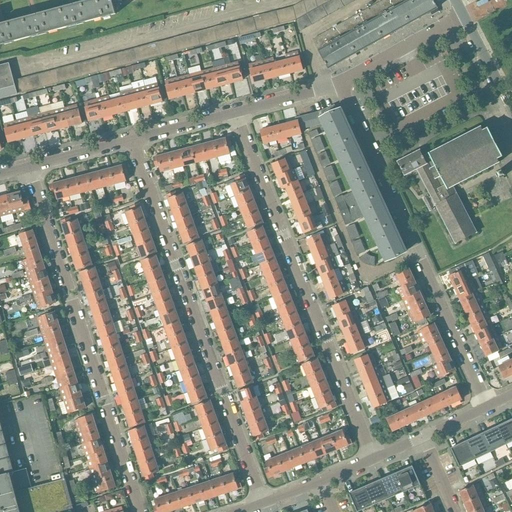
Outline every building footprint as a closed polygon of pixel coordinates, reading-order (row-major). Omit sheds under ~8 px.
[(58,30),(94,20),(89,0),(52,10),(58,30)] [(111,0),(90,0),(89,0),(94,20),(116,14),(113,3),(111,0)] [(307,14),(310,13),(312,11),(309,0),(305,0),(304,1),(307,14)] [(318,8),(315,0),(309,0),(312,11),(316,10),(318,8)] [(323,5),(321,0),(315,0),(318,8),(321,6),(323,5)] [(327,3),(333,13),(338,10),(333,0),(328,3),(327,3)] [(333,0),(338,10),(344,7),(339,0),(333,0)] [(396,0),(384,0),(367,10),(382,38),(410,23),(396,0)] [(396,0),(410,23),(437,8),(435,5),(436,5),(435,2),(434,2),(433,0),(432,0),(396,0)] [(307,14),(304,1),(298,4),(302,17),(305,16),(307,14)] [(321,6),(327,17),(333,13),(327,3),(323,5),(321,6)] [(296,20),(299,19),(302,17),(298,4),(293,7),(296,20)] [(316,10),(321,20),(327,17),(321,6),(318,8),(316,10)] [(291,22),(296,20),(293,7),(288,8),(291,22)] [(285,23),(291,22),(288,8),(282,10),(285,23)] [(21,40),(58,30),(52,10),(16,20),(21,40)] [(280,25),(285,23),(282,10),(276,11),(280,25)] [(310,13),(316,23),(321,20),(316,10),(312,11),(310,13)] [(355,53),(382,38),(367,10),(340,25),(355,53)] [(276,11),(271,13),(274,26),(280,25),(276,11)] [(268,28),(274,26),(271,13),(265,14),(268,28)] [(305,16),(310,26),(316,23),(310,13),(307,14),(305,16)] [(263,29),(268,28),(265,14),(259,16),(263,29)] [(257,31),(263,29),(259,16),(254,17),(257,31)] [(299,19),(305,29),(310,26),(305,16),(302,17),(299,19)] [(254,17),(248,19),(251,32),(257,31),(254,17)] [(246,34),(251,32),(248,19),(242,20),(246,34)] [(296,20),(299,32),(305,29),(299,19),(296,20)] [(16,20),(0,24),(0,45),(21,40),(16,20)] [(240,35),(246,34),(242,20),(237,22),(240,35)] [(234,37),(240,35),(237,22),(231,23),(234,37)] [(231,23),(225,25),(229,38),(234,37),(231,23)] [(225,25),(220,26),(223,40),(229,38),(225,25)] [(355,53),(340,25),(313,40),(325,63),(326,66),(327,65),(328,68),(355,53)] [(220,26),(214,28),(217,41),(223,40),(220,26)] [(217,41),(214,28),(208,29),(212,43),(217,41)] [(212,43),(208,29),(202,31),(206,44),(212,43)] [(206,44),(202,31),(197,32),(200,46),(206,44)] [(200,46),(197,32),(191,34),(195,47),(200,46)] [(195,47),(191,34),(185,35),(189,49),(195,47)] [(255,39),(254,34),(238,38),(240,45),(256,41),(255,39)] [(189,49),(185,35),(180,37),(183,50),(189,49)] [(183,50),(180,37),(174,38),(178,52),(183,50)] [(178,52),(174,38),(168,40),(172,53),(178,52)] [(172,53),(168,40),(163,41),(166,55),(172,53)] [(166,55),(163,41),(157,43),(161,56),(166,55)] [(161,56),(157,43),(151,44),(155,58),(161,56)] [(221,48),(220,43),(207,47),(208,52),(219,49),(220,54),(222,53),(221,48)] [(155,58),(151,44),(146,46),(149,59),(155,58)] [(149,59),(146,46),(140,47),(144,61),(149,59)] [(144,61),(140,47),(134,49),(138,62),(144,61)] [(138,62),(134,49),(129,50),(132,64),(138,62)] [(132,64),(129,50),(123,52),(127,65),(132,64)] [(286,61),(290,73),(302,70),(297,51),(285,55),(286,61)] [(127,65),(123,52),(118,53),(121,67),(127,65)] [(121,67),(118,53),(112,55),(115,68),(121,67)] [(115,68),(112,55),(106,56),(110,70),(115,68)] [(110,70),(106,56),(101,58),(104,71),(110,70)] [(104,71),(101,58),(95,59),(99,73),(104,71)] [(99,73),(95,59),(89,61),(93,74),(99,73)] [(278,77),(274,64),(273,59),(261,62),(266,80),(278,77)] [(93,74),(89,61),(84,62),(87,76),(93,74)] [(278,77),(290,73),(286,61),(274,64),(278,77)] [(87,76),(84,62),(78,64),(82,77),(87,76)] [(225,66),(230,83),(242,80),(238,62),(225,66)] [(266,80),(261,62),(249,65),(253,83),(266,80)] [(0,65),(0,98),(17,94),(9,63),(0,65)] [(82,77),(78,64),(72,65),(76,79),(82,77)] [(76,79),(72,65),(67,67),(70,80),(76,79)] [(218,86),(230,83),(225,66),(213,69),(218,86)] [(70,80),(67,67),(61,68),(65,82),(70,80)] [(65,82),(61,68),(55,70),(59,83),(65,82)] [(115,71),(116,76),(122,74),(123,77),(128,75),(126,68),(115,71)] [(206,90),(218,86),(213,69),(201,72),(206,90)] [(59,83),(55,70),(50,71),(53,85),(59,83)] [(53,85),(50,71),(44,73),(48,86),(53,85)] [(103,74),(105,82),(111,80),(110,77),(116,76),(115,71),(103,74)] [(194,93),(206,90),(201,72),(189,75),(194,93)] [(48,86),(44,73),(38,74),(42,88),(48,86)] [(42,88),(38,74),(33,76),(36,89),(42,88)] [(90,77),(92,82),(98,80),(99,83),(105,82),(103,74),(90,77)] [(182,96),(194,93),(189,75),(177,78),(182,96)] [(36,89),(33,76),(27,77),(31,91),(36,89)] [(31,91),(27,77),(21,79),(25,92),(31,91)] [(182,96),(177,78),(165,82),(166,87),(170,99),(182,96)] [(19,94),(25,92),(21,79),(16,80),(19,94)] [(145,87),(150,105),(162,102),(157,84),(145,87)] [(145,87),(133,90),(138,108),(150,105),(145,87)] [(125,111),(138,108),(133,90),(121,94),(122,99),(125,111)] [(101,118),(113,114),(110,102),(109,97),(96,100),(101,118)] [(113,114),(125,111),(122,99),(110,102),(113,114)] [(101,118),(96,100),(85,103),(86,108),(89,121),(101,118)] [(65,108),(70,126),(82,123),(77,105),(65,108)] [(296,120),(297,122),(298,122),(299,129),(323,123),(334,147),(353,138),(339,109),(336,111),(334,106),(333,107),(319,114),(296,120)] [(65,108),(53,111),(57,129),(70,126),(65,108)] [(53,111),(40,115),(45,132),(57,129),(53,111)] [(40,115),(28,118),(33,136),(45,132),(40,115)] [(21,139),(33,136),(28,118),(16,121),(21,139)] [(9,142),(21,139),(16,121),(4,124),(5,129),(9,142)] [(288,138),(300,135),(301,134),(299,129),(298,122),(297,122),(285,125),(288,138)] [(276,141),(288,138),(285,125),(273,128),(276,141)] [(481,127),(476,130),(423,157),(420,150),(397,162),(405,176),(417,170),(431,197),(429,199),(428,196),(423,199),(430,212),(434,209),(433,207),(436,206),(455,244),(477,233),(453,186),(499,163),(497,159),(502,156),(488,128),(483,131),(481,127)] [(276,141),(273,128),(261,131),(264,144),(276,141)] [(308,134),(310,138),(318,135),(317,130),(308,134)] [(214,141),(218,157),(230,154),(228,148),(231,147),(229,137),(214,141)] [(311,141),(316,152),(324,149),(319,137),(311,141)] [(334,147),(347,175),(366,167),(353,138),(334,147)] [(214,141),(203,144),(207,160),(218,157),(214,141)] [(195,163),(207,160),(203,144),(191,147),(195,163)] [(191,147),(180,150),(184,166),(195,163),(191,147)] [(173,169),(184,166),(180,150),(168,153),(173,169)] [(305,151),(299,153),(304,166),(310,163),(305,151)] [(317,156),(322,167),(330,164),(325,152),(317,156)] [(173,169),(168,153),(153,157),(156,167),(159,166),(161,172),(173,169)] [(277,177),(289,172),(285,160),(272,165),(277,177)] [(308,177),(314,175),(310,163),(304,166),(308,177)] [(110,169),(114,185),(126,182),(127,187),(133,186),(129,173),(128,174),(125,165),(110,169)] [(323,170),(327,182),(336,178),(331,166),(323,170)] [(347,175),(355,192),(360,204),(379,195),(366,167),(347,175)] [(110,169),(99,172),(103,187),(114,185),(110,169)] [(277,177),(282,188),(294,183),(298,182),(299,181),(294,170),(289,172),(277,177)] [(496,173),(500,178),(506,175),(502,170),(496,173)] [(92,190),(103,187),(99,172),(88,175),(92,190)] [(80,193),(92,190),(88,175),(76,178),(80,193)] [(200,182),(199,176),(187,180),(189,186),(200,182)] [(235,197),(250,191),(244,176),(235,179),(237,183),(230,185),(235,197)] [(69,197),(80,193),(76,178),(65,181),(69,197)] [(69,197),(65,181),(49,185),(52,194),(56,193),(57,200),(69,197)] [(328,185),(333,197),(342,194),(337,181),(328,185)] [(172,185),(163,188),(165,193),(178,189),(176,182),(171,183),(172,185)] [(302,194),(298,182),(294,183),(282,188),(282,189),(286,187),(290,199),(302,194)] [(320,200),(323,198),(321,192),(319,187),(315,189),(317,193),(320,200)] [(235,197),(239,208),(255,202),(250,191),(235,197)] [(172,210),(187,205),(183,193),(177,196),(175,192),(166,195),(172,210)] [(366,216),(373,232),(392,224),(379,195),(360,204),(355,192),(343,197),(342,196),(334,199),(345,226),(353,223),(353,222),(366,216)] [(20,193),(8,196),(12,213),(25,210),(30,209),(27,197),(22,199),(20,193)] [(216,193),(211,195),(214,205),(219,203),(216,193)] [(290,199),(295,210),(307,205),(302,194),(290,199)] [(0,215),(0,217),(12,213),(8,196),(0,197),(0,215)] [(239,208),(244,219),(259,212),(255,202),(239,208)] [(129,225),(145,219),(139,204),(130,207),(131,207),(132,211),(125,213),(129,225)] [(191,216),(187,205),(172,210),(176,222),(191,216)] [(312,217),(307,205),(295,210),(299,222),(312,217)] [(329,225),(333,223),(328,211),(324,212),(326,217),(329,225)] [(259,212),(244,219),(248,229),(263,223),(259,212)] [(107,227),(112,225),(110,221),(111,220),(109,215),(102,217),(104,223),(105,222),(107,227)] [(176,222),(180,232),(195,227),(191,216),(176,222)] [(312,217),(299,222),(304,233),(316,228),(312,217)] [(66,236),(81,231),(78,219),(71,222),(70,218),(61,221),(66,236)] [(129,225),(134,236),(149,230),(145,219),(129,225)] [(373,232),(386,261),(405,252),(392,224),(373,232)] [(346,228),(351,240),(359,237),(354,225),(346,228)] [(195,227),(180,232),(184,244),(199,238),(195,227)] [(263,227),(247,233),(252,244),(267,238),(265,233),(266,231),(264,228),(263,227)] [(134,236),(137,246),(153,241),(149,230),(134,236)] [(24,247),(36,243),(32,231),(20,235),(24,247)] [(66,236),(69,247),(85,242),(81,231),(66,236)] [(109,233),(116,256),(122,255),(118,243),(120,242),(121,245),(131,241),(129,232),(115,237),(113,232),(109,233)] [(312,253),(324,248),(329,246),(324,234),(307,240),(312,253)] [(108,242),(106,236),(100,237),(101,244),(108,242)] [(267,238),(252,244),(256,255),(271,249),(272,247),(271,244),(269,244),(267,238)] [(352,243),(357,255),(365,252),(360,240),(352,243)] [(153,241),(137,246),(142,258),(157,252),(153,241)] [(202,241),(187,246),(191,257),(206,252),(202,241)] [(69,247),(73,258),(89,253),(85,242),(69,247)] [(24,247),(28,259),(40,255),(36,243),(24,247)] [(233,256),(239,253),(236,247),(231,249),(233,256)] [(329,259),(324,248),(312,253),(316,264),(329,259)] [(271,249),(256,255),(260,266),(276,260),(274,254),(274,253),(273,250),(272,249),(271,249)] [(206,252),(191,257),(195,268),(210,263),(206,252)] [(507,263),(502,252),(494,256),(499,267),(507,263)] [(89,253),(73,258),(77,270),(92,265),(89,253)] [(239,253),(233,256),(236,262),(242,260),(239,253)] [(367,254),(360,260),(362,261),(364,263),(366,264),(368,265),(371,266),(373,266),(374,266),(375,257),(371,256),(367,254)] [(44,267),(40,255),(28,259),(22,261),(26,273),(44,267)] [(145,273),(160,267),(156,256),(141,261),(145,273)] [(321,276),(333,271),(338,269),(333,257),(329,259),(316,264),(321,276)] [(276,260),(260,266),(264,276),(280,270),(280,268),(279,266),(278,265),(276,260)] [(472,261),(449,271),(451,276),(449,277),(455,289),(472,281),(471,280),(477,278),(480,277),(472,261)] [(114,262),(108,264),(110,270),(116,268),(114,262)] [(210,263),(195,268),(199,279),(214,273),(210,263)] [(354,276),(349,264),(345,266),(350,277),(354,276)] [(125,279),(130,278),(132,277),(128,266),(121,268),(125,279)] [(233,278),(238,276),(236,271),(234,266),(228,269),(230,274),(231,273),(233,278)] [(48,278),(44,267),(26,273),(30,284),(48,278)] [(145,273),(149,284),(164,278),(160,267),(145,273)] [(83,284),(99,279),(95,268),(80,273),(83,284)] [(280,270),(264,276),(269,287),(284,281),(282,276),(283,274),(282,271),(280,271),(280,270)] [(414,281),(409,270),(397,275),(402,287),(414,281)] [(321,276),(325,287),(338,282),(333,271),(321,276)] [(214,273),(199,279),(203,290),(218,285),(214,273)] [(52,290),(48,278),(30,284),(33,296),(52,290)] [(149,284),(153,295),(168,289),(164,278),(149,284)] [(472,281),(455,289),(460,300),(477,292),(483,289),(477,278),(471,280),(472,281)] [(83,284),(87,295),(102,290),(99,279),(83,284)] [(338,282),(325,287),(330,299),(347,292),(343,280),(338,282)] [(284,281),(269,287),(273,298),(289,292),(288,292),(289,290),(288,287),(286,287),(284,281)] [(419,292),(414,281),(402,287),(397,289),(403,300),(419,292)] [(218,285),(203,290),(207,301),(222,296),(218,285)] [(87,295),(90,306),(106,301),(112,299),(109,288),(102,290),(87,295)] [(168,289),(153,295),(156,305),(172,300),(168,289)] [(52,290),(33,296),(37,309),(56,303),(52,290)] [(289,292),(273,298),(278,309),(293,303),(291,297),(291,296),(290,293),(289,292)] [(370,292),(364,294),(368,303),(373,301),(370,292)] [(403,300),(408,312),(425,304),(419,292),(403,300)] [(482,303),(477,292),(460,300),(465,311),(482,303)] [(222,296),(207,301),(211,312),(226,306),(222,296)] [(338,318),(355,312),(350,299),(333,306),(338,318)] [(172,300),(156,305),(160,317),(176,311),(172,300)] [(90,306),(94,317),(110,312),(106,301),(90,306)] [(293,303),(278,309),(282,319),(297,313),(298,311),(296,309),(295,308),(293,303)] [(465,311),(470,322),(487,315),(482,303),(465,311)] [(257,319),(263,316),(258,304),(253,306),(256,313),(255,314),(257,319)] [(408,312),(413,323),(430,315),(425,304),(408,312)] [(226,306),(211,312),(214,320),(215,323),(222,320),(230,318),(226,306)] [(180,322),(180,320),(176,311),(160,317),(164,328),(180,322)] [(40,330),(58,324),(55,312),(42,316),(36,318),(40,330)] [(94,317),(97,328),(113,323),(110,312),(94,317)] [(338,318),(343,330),(360,323),(355,312),(338,318)] [(297,313),(282,319),(286,330),(301,324),(299,319),(300,317),(299,314),(297,314),(297,313)] [(470,322),(476,334),(492,326),(487,315),(470,322)] [(222,320),(215,323),(219,334),(234,328),(231,320),(230,318),(222,320)] [(184,333),(180,322),(164,328),(168,338),(184,333)] [(113,323),(97,328),(101,339),(117,334),(113,323)] [(365,335),(360,323),(343,330),(348,342),(365,335)] [(62,336),(58,324),(40,330),(44,342),(62,336)] [(301,324),(286,330),(290,341),(306,335),(306,333),(305,330),(304,330),(301,324)] [(427,342),(439,336),(434,325),(422,330),(417,332),(423,344),(427,342)] [(476,334),(481,345),(497,338),(492,326),(476,334)] [(234,328),(219,334),(222,345),(238,339),(234,328)] [(188,344),(184,333),(168,338),(172,349),(188,344)] [(120,345),(117,334),(101,339),(105,350),(120,345)] [(306,335),(290,341),(295,351),(310,345),(308,340),(308,338),(307,335),(306,335)] [(365,335),(348,342),(352,353),(364,348),(369,347),(365,335)] [(62,336),(44,342),(48,354),(66,348),(62,336)] [(444,348),(439,336),(427,342),(432,353),(444,348)] [(497,338),(481,345),(486,357),(503,349),(497,338)] [(238,339),(222,345),(226,355),(241,350),(238,339)] [(0,341),(0,353),(1,356),(10,353),(7,340),(0,341)] [(284,340),(268,346),(270,349),(285,343),(284,340)] [(258,343),(254,345),(255,349),(258,348),(264,346),(263,341),(258,343)] [(192,354),(188,344),(172,349),(176,360),(192,354)] [(124,356),(120,345),(105,350),(108,361),(124,356)] [(310,345),(295,351),(299,363),(314,356),(315,355),(314,352),(312,351),(310,345)] [(70,360),(66,348),(48,354),(52,366),(70,360)] [(432,353),(438,365),(450,359),(444,348),(432,353)] [(241,350),(226,355),(230,367),(246,361),(241,350)] [(192,354),(176,360),(180,371),(196,365),(192,354)] [(274,364),(280,362),(278,354),(272,356),(274,364)] [(360,373),(377,366),(372,354),(355,361),(360,373)] [(128,367),(124,356),(108,361),(112,372),(128,367)] [(307,377),(322,370),(318,359),(302,365),(307,377)] [(450,359),(438,365),(432,367),(438,378),(443,376),(455,371),(450,359)] [(74,372),(70,360),(52,366),(56,378),(74,372)] [(246,361),(230,367),(234,378),(250,372),(246,361)] [(400,361),(394,364),(397,369),(403,367),(400,361)] [(511,375),(511,364),(510,361),(499,367),(505,379),(511,375)] [(280,362),(274,364),(277,371),(283,369),(280,362)] [(271,363),(265,365),(269,376),(274,374),(272,368),(273,367),(271,363)] [(196,365),(180,371),(184,382),(200,376),(196,365)] [(360,373),(365,384),(381,377),(377,366),(360,373)] [(131,378),(128,367),(112,372),(115,383),(131,378)] [(17,383),(14,370),(6,372),(9,385),(17,383)] [(327,381),(322,370),(307,377),(311,387),(327,381)] [(417,376),(415,371),(409,374),(416,389),(421,386),(417,376)] [(78,384),(74,372),(56,378),(60,390),(78,384)] [(250,372),(234,378),(238,388),(253,383),(250,372)] [(204,387),(200,376),(184,382),(188,393),(204,387)] [(365,384),(369,396),(386,389),(381,377),(365,384)] [(135,389),(131,378),(115,383),(119,394),(135,389)] [(275,390),(280,388),(277,379),(272,380),(275,390)] [(331,392),(327,381),(311,387),(316,398),(331,392)] [(410,383),(403,387),(406,394),(414,391),(410,383)] [(82,396),(78,384),(60,390),(64,402),(82,396)] [(289,385),(284,387),(286,392),(285,392),(287,397),(292,395),(290,390),(291,390),(289,385)] [(204,387),(188,393),(192,404),(208,398),(204,387)] [(242,404),(257,398),(253,387),(238,392),(242,404)] [(280,388),(275,390),(277,395),(276,395),(279,401),(284,399),(280,388)] [(445,393),(450,405),(461,400),(456,388),(445,393)] [(135,389),(119,394),(122,405),(138,400),(135,389)] [(386,389),(369,396),(374,408),(391,401),(386,389)] [(331,392),(316,398),(320,409),(327,406),(328,410),(337,406),(331,392)] [(438,410),(450,405),(445,393),(433,398),(438,410)] [(185,394),(172,398),(173,402),(186,398),(185,394)] [(291,407),(297,405),(302,403),(301,401),(296,403),(295,401),(294,401),(292,395),(287,397),(290,403),(289,403),(291,407)] [(82,396),(64,402),(67,414),(73,412),(86,408),(82,396)] [(242,404),(246,415),(261,409),(257,398),(242,404)] [(427,415),(438,410),(433,398),(421,403),(427,415)] [(283,411),(289,409),(284,399),(279,401),(281,407),(282,406),(283,411)] [(142,411),(138,400),(122,405),(126,416),(142,411)] [(199,418),(215,413),(211,401),(195,406),(199,418)] [(421,403),(410,408),(415,420),(427,415),(421,403)] [(297,405),(291,407),(293,413),(291,414),(294,423),(301,420),(298,412),(299,411),(297,405)] [(410,408),(399,414),(404,426),(415,420),(410,408)] [(261,409),(246,415),(250,426),(265,420),(261,409)] [(142,411),(126,416),(130,427),(146,422),(142,411)] [(219,423),(215,413),(199,418),(203,429),(219,423)] [(404,426),(399,414),(387,419),(393,431),(404,426)] [(77,433),(96,427),(92,415),(79,419),(73,421),(77,433)] [(74,511),(65,479),(31,488),(26,468),(14,471),(10,455),(0,418),(0,511),(74,511)] [(511,418),(497,426),(506,445),(511,441),(511,418)] [(265,420),(250,426),(255,440),(264,437),(262,433),(269,431),(265,420)] [(223,434),(219,423),(203,429),(207,440),(223,434)] [(164,425),(156,427),(158,433),(166,431),(165,426),(164,425)] [(133,443),(148,437),(145,426),(129,431),(133,443)] [(497,426),(491,429),(482,433),(491,452),(506,445),(497,426)] [(100,439),(96,427),(77,433),(81,445),(87,443),(100,439)] [(291,430),(281,434),(283,440),(293,436),(291,430)] [(331,435),(337,450),(352,444),(348,435),(345,437),(342,430),(331,435)] [(482,433),(466,440),(475,459),(491,452),(482,433)] [(223,434),(207,440),(211,451),(218,449),(219,452),(228,449),(223,434)] [(331,435),(320,439),(326,455),(337,450),(331,435)] [(133,443),(136,454),(152,448),(148,437),(133,443)] [(87,443),(91,455),(103,451),(100,439),(87,443)] [(320,439),(310,444),(316,459),(326,455),(320,439)] [(450,448),(459,467),(475,459),(466,440),(450,448)] [(310,444),(299,448),(305,463),(316,459),(310,444)] [(136,454),(140,465),(155,460),(152,448),(136,454)] [(299,448),(288,453),(294,468),(305,463),(299,448)] [(95,467),(107,463),(103,451),(91,455),(95,467)] [(232,462),(229,452),(220,455),(224,465),(232,462)] [(288,453),(278,457),(284,472),(294,468),(288,453)] [(269,468),(265,469),(269,478),(284,472),(278,457),(266,462),(269,468)] [(495,462),(498,467),(505,464),(502,458),(495,462)] [(498,467),(495,462),(494,459),(488,462),(492,470),(498,467)] [(155,460),(140,465),(145,480),(154,477),(152,474),(159,472),(155,460)] [(111,475),(107,463),(95,467),(89,469),(93,481),(111,475)] [(412,465),(396,472),(404,492),(420,485),(412,465)] [(396,472),(390,475),(380,479),(389,498),(404,492),(396,472)] [(222,477),(227,493),(242,488),(239,479),(235,480),(233,474),(222,477)] [(111,475),(93,481),(97,493),(115,487),(111,475)] [(216,497),(227,493),(222,477),(211,481),(216,497)] [(380,479),(365,486),(373,505),(389,498),(380,479)] [(205,500),(216,497),(211,481),(199,485),(205,500)] [(478,483),(459,491),(464,504),(483,495),(478,483)] [(194,504),(205,500),(199,485),(188,488),(194,504)] [(365,486),(358,489),(349,493),(356,511),(357,511),(373,505),(365,486)] [(182,508),(194,504),(188,488),(177,492),(182,508)] [(171,511),(182,508),(177,492),(166,496),(171,511)] [(483,495),(464,504),(467,511),(474,511),(483,508),(488,506),(483,495)] [(169,511),(171,511),(166,496),(155,500),(157,507),(154,508),(154,511),(169,511)] [(411,511),(434,511),(431,503),(411,511)]
